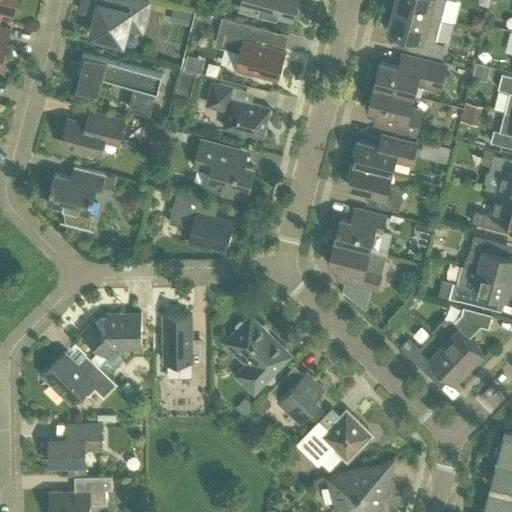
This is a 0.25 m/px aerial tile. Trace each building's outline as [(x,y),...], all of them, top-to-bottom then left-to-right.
[(14,11),(16,0),(0,0),(0,22),(1,23),(5,8),(14,11)] [(141,30),(148,2),(141,0),(104,0),(104,3),(98,2),(90,35),(123,43),(127,27),(141,30)] [(244,0),(241,12),(257,16),(258,10),(292,19),(297,0),(244,0)] [(396,0),(394,8),(429,17),(441,20),(444,7),(445,0),(456,0),(396,0)] [(173,8),(170,22),(187,26),(191,12),(173,8)] [(394,8),(388,31),(396,33),(412,37),(409,48),(432,54),(442,56),(445,43),(435,41),(438,32),(441,20),(429,17),(394,8)] [(277,79),(285,50),(266,45),(271,29),(222,17),(218,34),(224,35),(221,47),(240,52),(236,68),(277,79)] [(0,64),(6,40),(9,28),(0,25),(0,64)] [(81,71),(76,87),(99,93),(103,77),(134,85),(128,107),(150,113),(160,72),(85,53),(82,52),(78,70),(81,71)] [(417,83),(424,85),(442,90),(448,65),(430,61),(409,55),(405,68),(381,62),(375,85),(413,95),(417,83)] [(189,98),(194,76),(181,72),(176,95),(189,98)] [(505,111),(511,112),(511,74),(502,72),(498,89),(510,92),(505,111)] [(270,108),(240,100),(243,88),(218,82),(212,106),(228,110),(224,126),(262,136),(270,108)] [(410,107),(413,95),(375,85),(369,108),(393,114),(390,127),(416,134),(420,117),(415,108),(410,107)] [(511,112),(505,111),(500,130),(494,129),(490,142),(500,144),(511,147),(511,112)] [(99,113),(95,126),(68,119),(62,144),(100,153),(104,136),(119,140),(125,120),(99,113)] [(355,163),(391,172),(394,159),(411,164),(416,141),(388,134),(385,146),(361,139),(355,163)] [(247,195),(254,167),(226,160),(229,147),(201,140),(194,165),(210,169),(206,188),(223,192),(224,189),(247,195)] [(435,156),(438,144),(425,141),(421,153),(435,156)] [(498,191),(511,195),(511,157),(494,153),(490,169),(487,171),(484,181),(486,183),(485,188),(498,191)] [(388,184),(391,172),(355,163),(349,186),(373,192),(370,204),(398,211),(404,188),(388,184)] [(63,207),(64,211),(65,222),(90,229),(93,214),(90,213),(97,185),(113,190),(117,176),(106,173),(79,166),(75,178),(54,173),(47,203),(63,207)] [(206,213),(210,199),(177,191),(169,222),(193,228),(189,243),(210,249),(211,245),(225,249),(232,220),(206,213)] [(511,219),(511,195),(498,191),(492,214),(475,210),(472,222),(500,229),(503,218),(511,219)] [(341,216),(335,240),(369,249),(386,253),(391,234),(381,231),(385,216),(354,208),(352,219),(341,216)] [(497,240),(474,234),(466,266),(511,277),(511,256),(494,252),(497,240)] [(339,266),(336,277),(378,288),(387,256),(386,255),(386,253),(369,249),(335,240),(329,263),(339,266)] [(453,283),(450,298),(480,305),(484,290),(491,292),(504,295),(508,296),(511,280),(511,277),(466,266),(462,265),(457,284),(453,283)] [(450,298),(453,283),(442,280),(438,295),(450,298)] [(489,328),(492,314),(463,306),(462,313),(453,322),(442,318),(432,330),(469,366),(483,351),(463,331),(472,323),(489,328)] [(115,348),(142,347),(142,311),(107,312),(107,315),(101,315),(96,320),(94,318),(81,331),(107,356),(115,348)] [(164,361),(192,361),(192,383),(205,383),(205,344),(192,344),(192,314),(164,314),(164,361)] [(266,381),(272,381),(274,379),(277,374),(273,372),(288,357),(269,338),(271,336),(268,333),(268,328),(265,324),(260,324),(250,316),(245,321),(240,321),(237,324),(237,329),(225,341),(247,363),(236,373),(254,391),(265,381),(266,381)] [(454,381),(469,366),(432,330),(433,332),(419,347),(415,343),(409,337),(400,346),(406,352),(426,371),(434,362),(454,381)] [(91,358),(82,367),(66,351),(43,375),(71,403),(82,392),(85,394),(89,394),(95,388),(104,396),(117,383),(91,358)] [(310,379),(295,365),(270,390),(279,398),(277,400),(300,423),(321,401),(317,396),(325,388),(313,376),(310,379)] [(351,401),(362,413),(375,400),(364,389),(351,401)] [(245,397),(235,407),(245,416),(254,406),(245,397)] [(353,454),(372,434),(347,409),(328,429),(319,420),(297,443),(318,464),(334,448),(346,459),(352,452),(353,454)] [(75,423),(75,438),(49,438),(50,464),(68,463),(69,475),(85,474),(85,447),(102,447),(101,423),(75,423)] [(497,445),(495,454),(498,455),(491,481),(511,486),(511,433),(504,431),(500,445),(497,445)] [(380,511),(394,458),(328,477),(337,511),(380,511)] [(107,503),(107,488),(113,488),(112,475),(75,475),(75,490),(51,490),(50,511),(90,511),(90,503),(107,503)] [(495,511),(511,511),(511,493),(489,488),(484,509),(495,511)]
